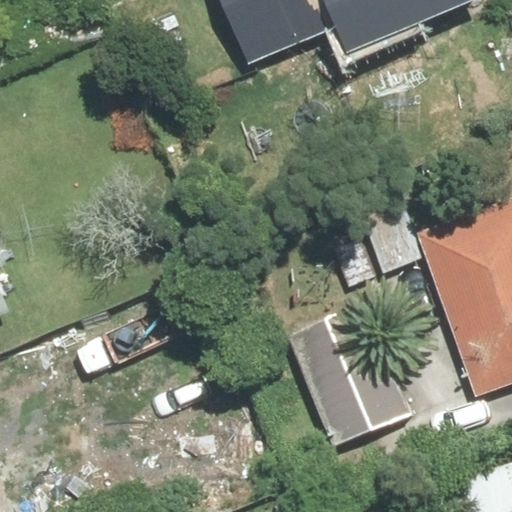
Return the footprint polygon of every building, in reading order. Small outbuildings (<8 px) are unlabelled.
[(502,0),(241,0),(261,55),(364,18),(376,49),(503,4),(502,0)] [(411,55),(327,50),(324,92),(408,98),(411,55)] [(484,129),(511,118),(511,72),(469,89),(484,129)] [(511,183),(424,216),(491,392),(511,383),(511,183)] [(0,241),(0,307),(22,299),(0,241)] [(376,275),(285,313),(345,451),(435,412),(376,275)] [(183,309),(53,367),(83,435),(213,377),(183,309)] [(511,511),(511,452),(440,478),(451,511),(511,511)]
